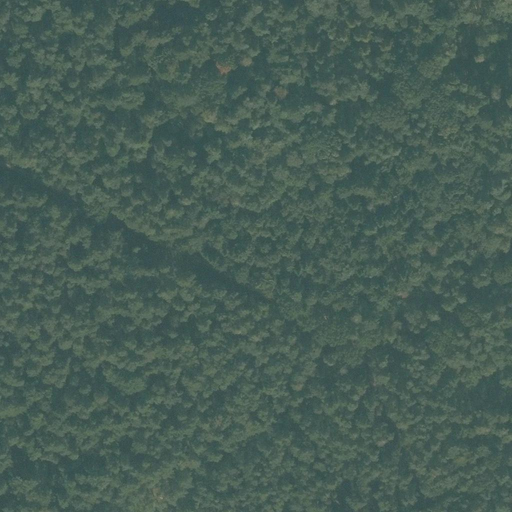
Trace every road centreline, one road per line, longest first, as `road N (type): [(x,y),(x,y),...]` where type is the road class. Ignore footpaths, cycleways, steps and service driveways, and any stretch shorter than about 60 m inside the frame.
road 1 (unknown): [(361,346),(326,320),(0,150)]
road 2 (track): [(361,346),(0,162)]
road 3 (track): [(146,511),(361,346)]
road 4 (track): [(511,240),(479,272),(361,346)]
road 5 (track): [(436,511),(361,346)]
